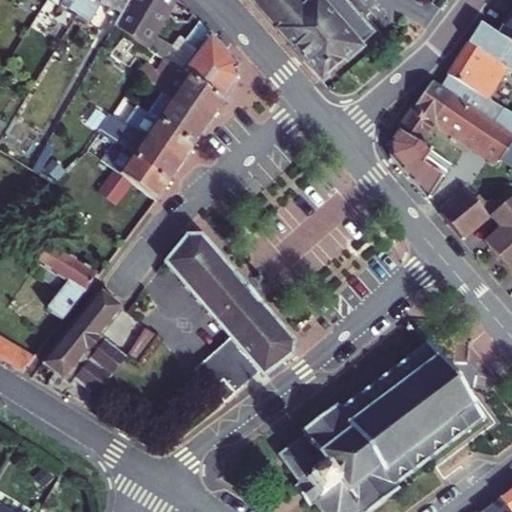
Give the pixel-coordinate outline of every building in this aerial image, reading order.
[(74,0),(73,2),(70,8),(91,20),(102,0),(121,13),(128,0),(74,0)] [(115,22),(149,46),(156,33),(170,11),(175,0),(128,0),(121,13),(115,22)] [(258,0),(283,28),(316,0),(258,0)] [(348,0),(316,0),(283,28),(324,76),(375,30),(348,0)] [(511,13),(498,33),(500,34),(511,42),(511,13)] [(182,71),(223,101),(239,79),(239,61),(201,19),(186,40),(198,49),(182,71)] [(498,33),(483,22),(473,38),(490,50),(498,38),(500,34),(498,33)] [(172,44),(156,33),(149,46),(150,47),(154,51),(164,57),(172,44)] [(511,42),(500,34),(498,38),(511,48),(511,47),(511,42)] [(198,49),(186,40),(181,36),(172,44),(164,57),(166,58),(182,71),(198,49)] [(473,38),(440,88),(511,136),(511,112),(490,99),(510,70),(511,71),(511,47),(511,48),(498,38),(490,50),(473,38)] [(141,72),(164,89),(208,122),(223,101),(182,71),(166,58),(158,69),(148,62),(141,72)] [(511,136),(440,88),(433,83),(392,135),(393,156),(428,196),(451,164),(422,140),(438,118),(500,162),(501,161),(511,168),(511,136)] [(208,122),(164,89),(149,111),(192,145),(208,122)] [(135,129),(179,163),(192,145),(149,111),(135,129)] [(102,130),(115,140),(167,180),(179,163),(135,129),(114,112),(102,130)] [(115,168),(130,179),(154,197),(167,180),(115,140),(108,150),(115,155),(109,164),(115,168)] [(130,179),(115,168),(99,191),(113,201),(130,179)] [(440,210),(463,236),(490,215),(467,188),(440,210)] [(511,197),(490,215),(500,226),(484,240),(511,271),(511,197)] [(186,233),(165,258),(231,334),(196,366),(224,398),(260,368),(263,372),(293,350),(293,335),(204,231),(186,233)] [(49,302),(61,315),(83,289),(85,289),(99,270),(50,239),(33,268),(62,287),(49,302)] [(94,392),(127,352),(100,331),(121,304),(101,287),(44,358),(64,374),(67,370),(73,375),(94,392)] [(144,325),(127,352),(139,360),(156,333),(144,325)] [(0,352),(22,366),(33,352),(0,332),(0,352)] [(305,432),(277,452),(298,480),(291,485),(304,503),(311,498),(320,511),(350,511),(358,507),(362,511),(366,511),(367,511),(366,509),(393,490),(394,492),(398,489),(394,482),(463,431),(465,434),(469,431),(468,429),(482,417),(427,341),(412,352),(410,349),(406,352),(408,356),(338,406),(335,401),(331,406),(306,425),(304,423),(300,426),(305,432)] [(69,379),(73,375),(67,370),(64,374),(69,379)] [(511,511),(511,484),(485,504),(484,505),(487,509),(489,511),(511,511)] [(18,511),(0,501),(0,511),(27,511),(21,508),(18,511)]
